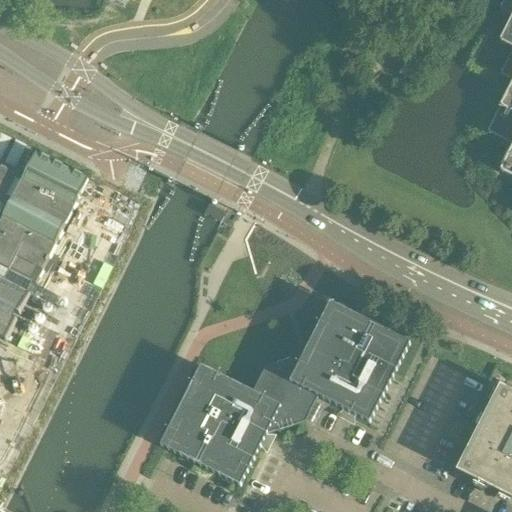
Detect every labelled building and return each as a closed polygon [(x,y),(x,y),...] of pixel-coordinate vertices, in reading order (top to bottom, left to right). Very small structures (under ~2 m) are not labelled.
[(511,0),(504,0),(472,64),(511,83),(485,134),(508,145),(497,167),(500,168),(498,173),(511,180),(511,0)] [(391,72),(412,82),(425,56),(405,46),(391,72)] [(0,336),(14,343),(88,175),(37,153),(27,177),(0,165),(0,336)] [(226,215),(209,207),(205,217),(221,225),(226,215)] [(370,424),(380,404),(410,344),(331,304),(304,356),(265,369),(253,393),(201,367),(161,447),(241,488),(267,435),(306,423),(318,398),(370,424)] [(511,396),(500,390),(458,472),(511,499),(511,396)]
